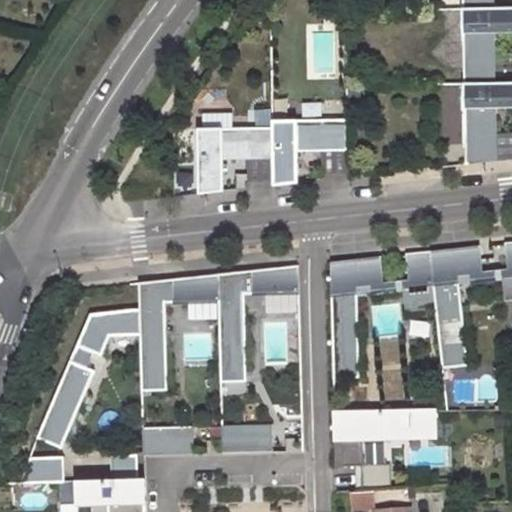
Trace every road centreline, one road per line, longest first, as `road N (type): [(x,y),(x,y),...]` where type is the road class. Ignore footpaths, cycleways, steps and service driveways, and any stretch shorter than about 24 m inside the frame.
road 1 (tertiary): [(29,255),(86,136),(179,0)]
road 2 (unclassified): [(29,255),(314,220)]
road 3 (residential): [(322,463),(314,220)]
road 4 (residential): [(322,463),(164,468),(164,511)]
road 5 (unclassified): [(314,220),(511,197)]
